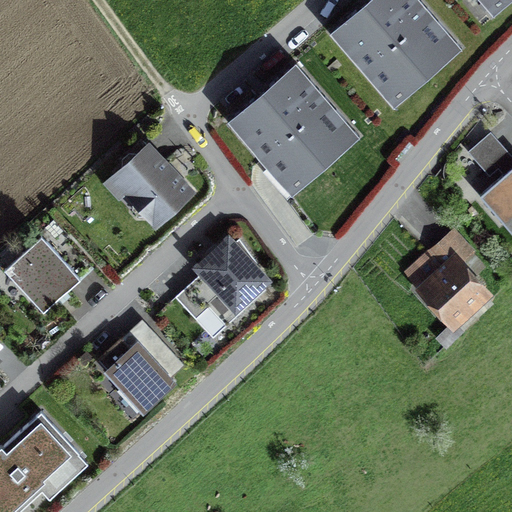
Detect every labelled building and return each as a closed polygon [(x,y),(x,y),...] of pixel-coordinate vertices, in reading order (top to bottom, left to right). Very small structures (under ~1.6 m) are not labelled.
[(366,0),(330,32),(393,106),(394,105),(386,95),(403,80),(407,84),(438,57),(435,53),(452,38),(460,48),(462,47),(421,0),(366,0)] [(480,0),(493,15),(494,14),(485,3),(489,0),(480,0)] [(296,61),(227,120),(291,194),(292,193),(284,183),(301,168),(305,172),(336,145),(332,141),(350,126),(358,136),(359,135),(296,61)] [(138,215),(149,215),(156,223),(191,191),(148,145),(114,177),(133,198),(133,209),(138,215)] [(511,204),(511,166),(480,195),(499,216),(511,204)] [(452,322),(460,330),(489,300),(457,265),(473,250),(456,231),(436,249),(452,266),(427,288),(455,319),(452,322)] [(209,305),(226,324),(253,299),(249,296),(268,279),(254,264),(257,262),(239,238),(234,242),(228,236),(196,266),(202,272),(176,296),(196,317),(209,305)] [(9,274),(43,311),(91,265),(69,241),(57,252),(46,240),(9,274)] [(438,336),(446,344),(460,330),(452,322),(438,336)] [(97,359),(143,409),(174,381),(168,375),(181,363),(151,330),(131,348),(121,337),(97,359)] [(2,445),(1,444),(0,444),(0,511),(16,511),(56,476),(54,475),(79,452),(41,410),(2,445)]
